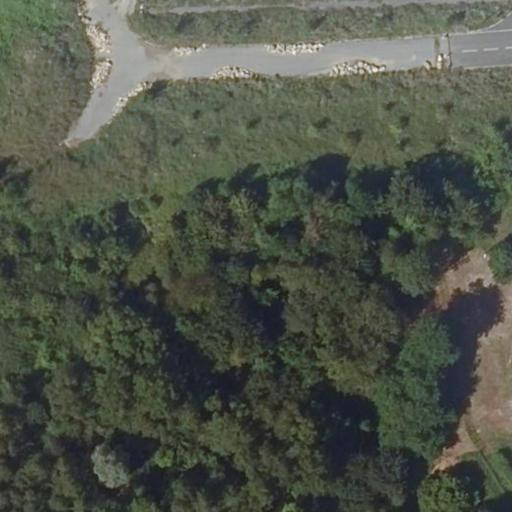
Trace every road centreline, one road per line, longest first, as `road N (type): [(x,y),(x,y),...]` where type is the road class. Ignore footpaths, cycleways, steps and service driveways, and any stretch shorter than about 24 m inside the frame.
road 1 (unclassified): [(242,60),(511,47)]
road 2 (unknown): [(85,0),(124,63),(98,117),(62,149),(0,184)]
road 3 (track): [(0,81),(124,63)]
